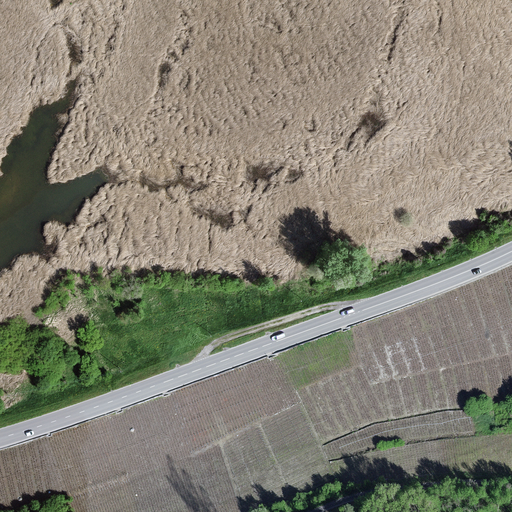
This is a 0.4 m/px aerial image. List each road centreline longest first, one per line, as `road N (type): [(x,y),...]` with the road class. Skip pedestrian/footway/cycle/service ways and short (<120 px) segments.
road 1 (tertiary): [(0,438),(511,250)]
road 2 (track): [(316,511),(374,490),(511,484)]
